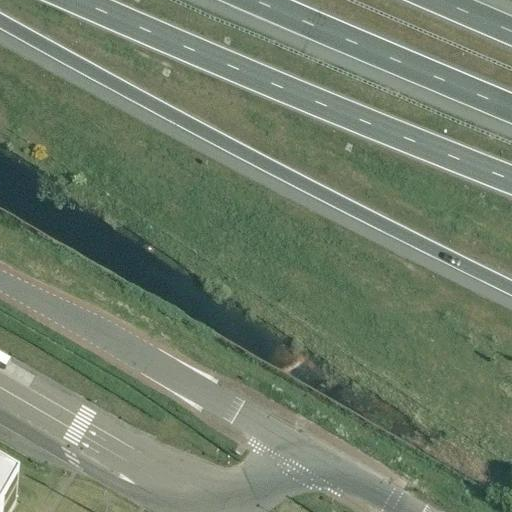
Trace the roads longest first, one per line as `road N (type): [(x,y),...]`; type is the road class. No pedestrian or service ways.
road 1 (motorway): [(0,22),(511,287)]
road 2 (unclassified): [(410,511),(0,279)]
road 3 (motorway): [(76,0),(511,180)]
road 4 (motorway): [(255,0),(511,108)]
